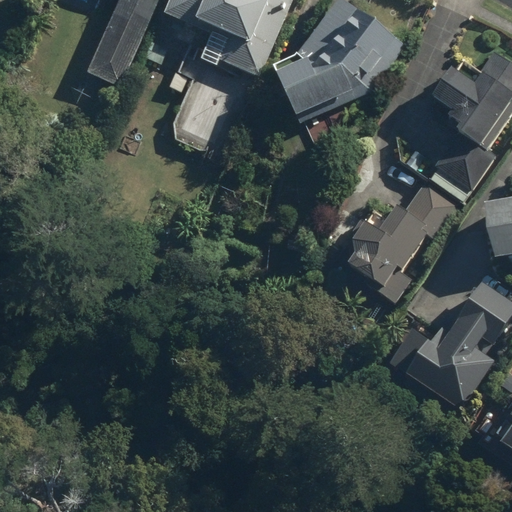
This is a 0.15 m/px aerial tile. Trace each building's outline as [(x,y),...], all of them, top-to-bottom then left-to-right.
[(120,0),(87,82),(120,96),(159,0),(120,0)] [(169,0),(160,23),(222,49),(215,65),(258,84),(293,0),(169,0)] [(294,64),(266,77),(288,133),(352,107),(404,55),(336,6),(294,64)] [(429,112),(408,146),(416,151),(405,168),(415,175),(426,159),(437,166),(426,183),(466,207),(497,157),(483,148),(511,101),(511,67),(492,55),(469,91),(444,75),(423,108),(429,112)] [(511,205),(479,212),(490,269),(511,264),(511,205)] [(370,217),(344,254),(351,259),(341,274),(378,300),(395,276),(400,280),(427,243),(419,238),(423,233),(393,212),(383,226),(370,217)] [(491,371),(482,365),(511,320),(511,310),(480,289),(438,352),(410,334),(394,358),(410,369),(402,380),(460,419),(491,371)] [(511,411),(492,443),(497,446),(490,455),(511,470),(511,411)]
